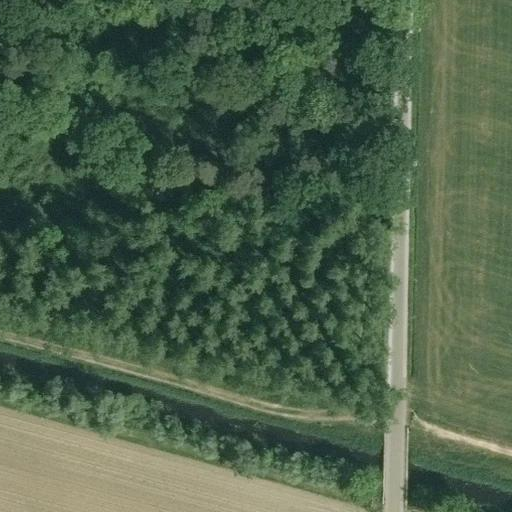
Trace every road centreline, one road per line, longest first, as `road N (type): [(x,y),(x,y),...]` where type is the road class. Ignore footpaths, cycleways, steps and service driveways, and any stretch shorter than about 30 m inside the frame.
road 1 (unclassified): [(394,511),(406,0)]
road 2 (track): [(0,336),(278,411)]
road 3 (track): [(398,423),(278,411)]
